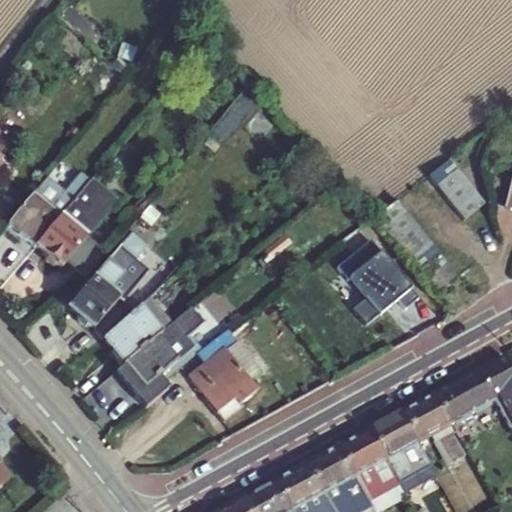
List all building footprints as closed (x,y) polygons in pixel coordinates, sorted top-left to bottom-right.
[(447,161),(425,179),(433,189),(455,171),(447,161)] [(433,189),(443,201),(465,184),(455,171),(433,189)] [(7,227),(34,249),(90,183),(81,175),(64,195),(46,180),(7,227)] [(84,281),(105,255),(86,239),(117,202),(92,180),(90,183),(34,249),(45,258),(45,263),(52,268),(57,268),(60,271),(65,265),(84,281)] [(465,184),(443,201),(452,211),(473,194),(465,184)] [(7,193),(0,202),(0,225),(19,203),(7,193)] [(460,222),(481,204),(473,194),(452,211),(460,222)] [(380,232),(402,215),(393,204),(371,222),(380,232)] [(389,244),(411,226),(402,215),(380,232),(389,244)] [(421,238),(411,226),(389,244),(399,256),(421,238)] [(101,343),(132,315),(120,304),(140,282),(127,270),(146,248),(131,234),(67,310),(77,319),(77,324),(84,329),(89,329),(92,332),(101,343)] [(429,248),(421,238),(399,256),(407,266),(429,248)] [(421,297),(374,242),(336,270),(347,283),(349,282),(365,301),(352,312),(365,328),(397,303),(405,312),(421,297)] [(437,258),(429,248),(407,266),(415,275),(437,258)] [(424,285),(445,268),(437,258),(415,275),(424,285)] [(454,279),(445,268),(424,285),(432,295),(454,279)] [(149,300),(139,309),(161,335),(171,326),(149,300)] [(132,315),(101,343),(123,368),(161,335),(139,309),(132,315)] [(143,392),(134,399),(145,411),(168,391),(162,384),(158,380),(193,350),(184,340),(188,337),(202,325),(189,311),(171,326),(161,335),(123,368),(143,392)] [(188,381),(216,417),(235,402),(239,407),(257,393),(248,382),(225,353),(236,345),(227,332),(201,353),(195,357),(204,369),(188,381)] [(158,380),(162,384),(195,357),(201,353),(188,337),(184,340),(193,350),(158,380)] [(225,353),(248,382),(259,374),(236,345),(225,353)] [(511,368),(502,358),(432,396),(450,427),(494,403),(511,433),(511,368)] [(400,414),(417,445),(430,438),(450,427),(432,396),(400,414)] [(239,407),(235,402),(216,417),(222,425),(241,410),(239,407)] [(404,496),(436,479),(417,445),(400,414),(369,431),(404,496)] [(430,438),(433,444),(438,442),(452,434),(453,433),(450,427),(430,438)] [(369,431),(338,448),(362,493),(365,499),(371,509),(372,511),(384,511),(407,500),(404,496),(369,431)] [(438,442),(451,466),(465,458),(452,434),(438,442)] [(433,444),(446,468),(451,466),(438,442),(433,444)] [(323,496),(331,510),(331,511),(365,511),(371,509),(365,499),(362,493),(338,448),(306,465),(323,496)] [(274,483),(290,511),(331,511),(331,510),(323,496),(306,465),(274,483)] [(0,489),(10,482),(0,468),(0,489)] [(290,511),(274,483),(245,499),(251,511),(290,511)] [(450,494),(461,511),(473,505),(461,487),(450,494)] [(251,511),(245,499),(220,511),(251,511)]
